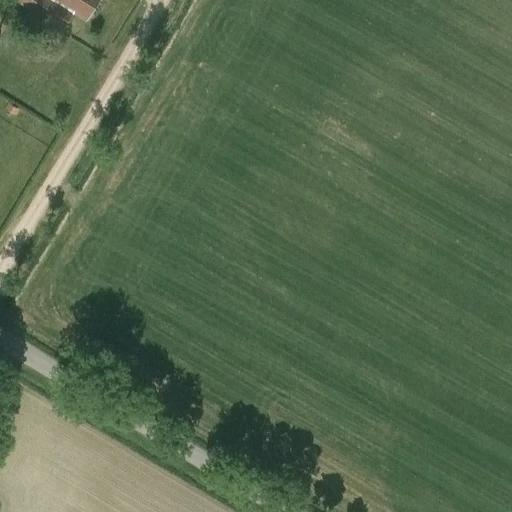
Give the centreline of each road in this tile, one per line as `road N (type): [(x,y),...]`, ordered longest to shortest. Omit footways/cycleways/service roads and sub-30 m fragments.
road 1 (tertiary): [(0,340),(285,511)]
road 2 (track): [(0,274),(161,0)]
